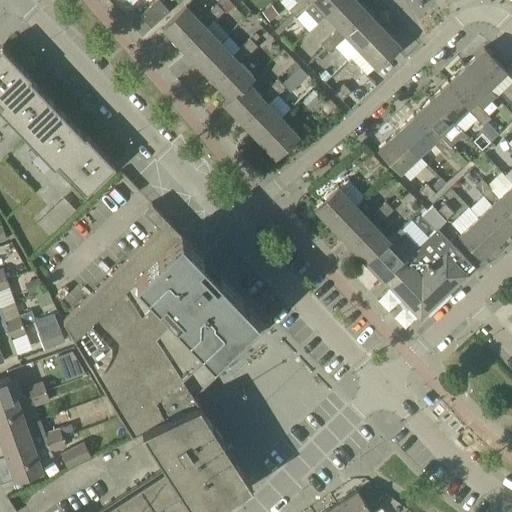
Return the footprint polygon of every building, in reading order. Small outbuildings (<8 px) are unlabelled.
[(160,0),(157,0),(141,15),(152,27),(170,10),(160,0)] [(293,13),(307,0),(296,0),(297,1),(288,9),(293,13)] [(317,23),(327,14),(342,0),(307,0),(293,13),(297,16),(305,9),(317,23)] [(326,48),(367,10),(357,0),(342,0),(327,14),(340,28),(322,44),(326,48)] [(163,28),(180,45),(221,6),(217,3),(200,20),(186,5),(163,28)] [(221,6),(180,45),(197,63),(220,41),(207,27),(225,11),(221,6)] [(360,49),(384,27),(367,10),(326,48),(330,52),(347,35),(360,49)] [(360,49),(376,66),(377,67),(400,45),(384,27),(360,49)] [(214,80),(254,42),(250,37),(233,54),(220,41),(197,63),(214,80)] [(248,81),(248,82),(254,76),(240,62),(258,45),(254,42),(214,80),(230,98),(224,103),(225,104),(248,81)] [(0,47),(0,100),(1,102),(2,103),(30,78),(31,76),(2,45),(0,47)] [(466,65),(488,89),(507,71),(484,47),(466,65)] [(495,96),(488,89),(466,65),(448,82),(487,122),(491,118),(483,109),(495,96)] [(284,82),(297,94),(311,79),(298,67),(284,82)] [(55,165),(58,162),(86,136),(85,135),(30,78),(2,103),(1,102),(0,103),(0,108),(54,166),(55,165)] [(242,121),(282,83),(279,79),(261,95),(248,82),(248,81),(225,104),(242,121)] [(484,125),(487,122),(448,82),(431,98),(453,122),(467,108),(484,125)] [(259,139),(282,117),(269,103),(286,87),(282,83),(242,121),(259,139)] [(352,91),(344,84),(335,92),(343,100),(352,91)] [(330,98),(321,106),(328,114),(337,105),(330,98)] [(440,134),(453,122),(431,98),(414,115),(452,156),(456,151),(440,134)] [(449,159),(452,156),(414,115),(396,132),(418,155),(432,141),(449,159)] [(282,117),(259,139),(276,157),(299,135),(282,117)] [(401,171),(418,155),(396,132),(379,148),(401,171)] [(86,134),(85,135),(86,136),(58,162),(87,192),(115,164),(86,134)] [(364,162),(371,170),(380,161),(373,154),(364,162)] [(428,200),(436,192),(447,182),(442,177),(431,187),(427,183),(419,191),(428,200)] [(511,184),(499,196),(483,179),(479,183),(506,211),(511,218),(511,184)] [(500,240),(511,228),(511,218),(506,211),(479,183),(475,186),(492,204),(478,217),(488,228),(500,240)] [(333,226),(356,204),(339,186),(316,208),(333,226)] [(63,197),(36,223),(48,235),(75,210),(63,197)] [(349,244),(390,206),(386,202),(369,218),(356,204),(333,226),(349,244)] [(438,210),(447,219),(455,212),(446,203),(438,210)] [(154,205),(153,206),(145,213),(160,229),(169,220),(154,205)] [(366,261),(389,239),(376,226),(394,209),(390,206),(349,244),(366,261)] [(440,226),(447,219),(438,210),(431,217),(440,226)] [(482,257),(500,240),(488,228),(478,217),(460,234),(482,257)] [(252,340),(268,324),(259,314),(221,274),(216,279),(199,262),(204,257),(169,220),(160,229),(63,321),(119,415),(133,437),(143,432),(201,406),(194,395),(252,340)] [(463,273),(472,264),(438,228),(418,247),(406,257),(385,278),(391,284),(421,316),(464,275),(463,273)] [(383,280),(385,278),(406,257),(389,239),(366,261),(383,280)] [(15,302),(10,287),(7,278),(0,280),(0,307),(15,302)] [(32,311),(5,320),(0,307),(0,332),(23,324),(35,320),(32,311)] [(55,313),(35,321),(46,348),(65,341),(55,313)] [(23,324),(0,332),(0,359),(17,354),(12,339),(27,334),(23,324)] [(59,353),(65,376),(82,372),(76,349),(59,353)] [(0,406),(18,400),(13,386),(10,376),(0,379),(0,406)] [(31,395),(46,389),(43,381),(28,386),(31,395)] [(46,389),(31,395),(35,405),(50,399),(46,389)] [(0,432),(26,423),(18,400),(0,406),(0,432)] [(165,466),(167,465),(193,449),(218,432),(201,406),(143,432),(165,466)] [(0,438),(7,457),(35,447),(26,423),(0,432),(0,438)] [(48,442),(63,437),(60,428),(45,433),(48,442)] [(193,449),(227,501),(252,485),(218,432),(193,449)] [(54,455),(53,451),(66,446),(63,437),(48,442),(35,447),(7,457),(15,481),(43,471),(40,461),(54,455)] [(84,442),(61,453),(68,467),(91,455),(84,442)] [(197,511),(210,511),(227,501),(193,449),(167,465),(197,511)] [(161,511),(197,511),(167,465),(165,466),(142,482),(161,511)] [(125,511),(161,511),(142,482),(116,498),(125,511)] [(336,503),(341,511),(371,511),(357,490),(336,503)] [(125,511),(116,498),(94,511),(125,511)] [(341,511),(336,503),(322,511),(341,511)]
